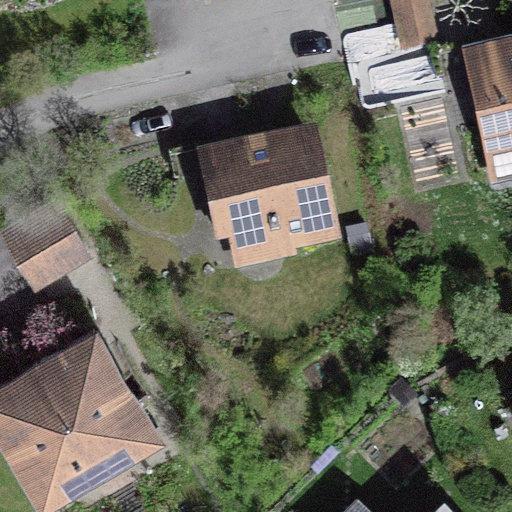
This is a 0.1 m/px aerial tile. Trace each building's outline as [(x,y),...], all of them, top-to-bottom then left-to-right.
[(428,0),(389,0),(402,55),(439,47),(428,0)] [(511,48),(462,60),(490,191),(511,185),(511,48)] [(316,134),(196,160),(217,254),(228,251),(233,276),(297,262),(297,258),(341,248),(316,134)] [(92,256),(56,195),(0,227),(0,231),(34,290),(92,256)] [(41,511),(165,438),(96,324),(0,380),(0,443),(41,511)]
